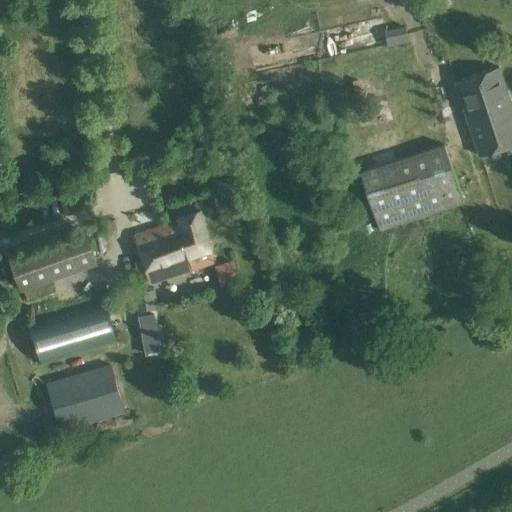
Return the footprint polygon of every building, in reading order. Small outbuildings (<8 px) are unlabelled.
[(406,27),(384,31),(387,47),(409,43),(406,27)] [(499,67),(454,82),(465,117),(511,101),(499,67)] [(511,105),(511,101),(465,117),(478,157),(511,145),(511,105)] [(365,171),(361,172),(380,230),(432,213),(464,202),(445,145),(413,155),(375,168),(365,171)] [(177,221),(135,235),(150,284),(215,262),(201,210),(176,218),(177,221)] [(98,264),(87,231),(56,242),(68,274),(98,264)] [(154,290),(134,293),(138,312),(157,309),(154,290)] [(106,300),(31,321),(44,366),(118,345),(106,300)] [(154,314),(138,317),(146,355),(162,352),(154,314)] [(62,431),(127,412),(112,364),(47,383),(62,431)]
